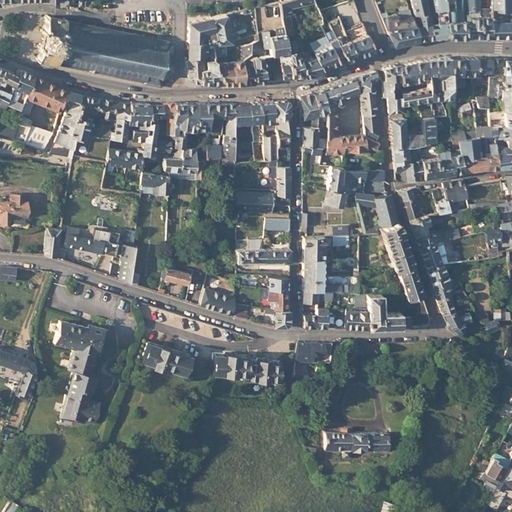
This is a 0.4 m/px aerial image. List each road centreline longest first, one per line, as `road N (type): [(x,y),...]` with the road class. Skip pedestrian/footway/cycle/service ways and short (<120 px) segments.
road 1 (tertiary): [(0,259),(53,262),(254,328),(296,332)]
road 2 (residential): [(290,87),(296,332)]
road 3 (tertiary): [(179,93),(97,86),(0,52)]
road 4 (residential): [(388,186),(440,331)]
road 5 (tertiary): [(296,332),(440,331)]
road 6 (tertiary): [(381,58),(511,46)]
road 7 (residential): [(375,60),(388,186)]
road 8 (residential): [(388,186),(511,169)]
